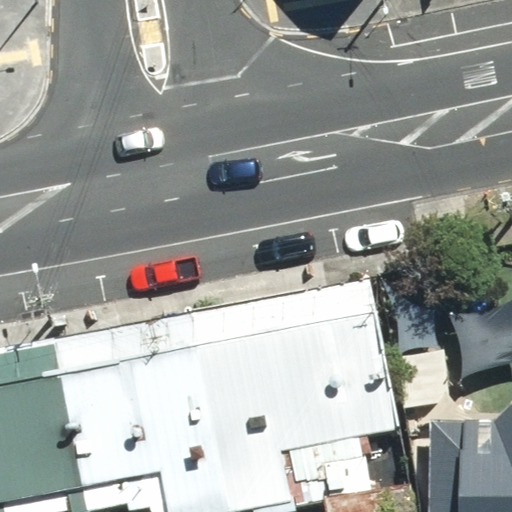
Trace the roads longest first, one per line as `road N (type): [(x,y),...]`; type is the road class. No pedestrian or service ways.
road 1 (primary): [(250,149),(511,95)]
road 2 (secondary): [(115,172),(95,41),(98,0)]
road 3 (secondary): [(207,0),(231,57),(250,149)]
road 4 (primary): [(115,172),(250,149)]
